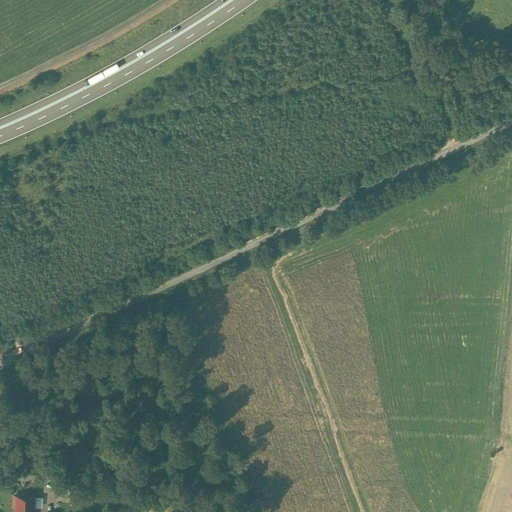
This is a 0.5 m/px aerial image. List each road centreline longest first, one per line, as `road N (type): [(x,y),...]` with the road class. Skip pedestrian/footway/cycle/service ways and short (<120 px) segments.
road 1 (track): [(511,125),(0,364)]
road 2 (trunk): [(0,137),(135,74),(244,0)]
road 3 (trunk): [(221,0),(130,62),(0,125)]
road 4 (track): [(164,0),(0,87)]
